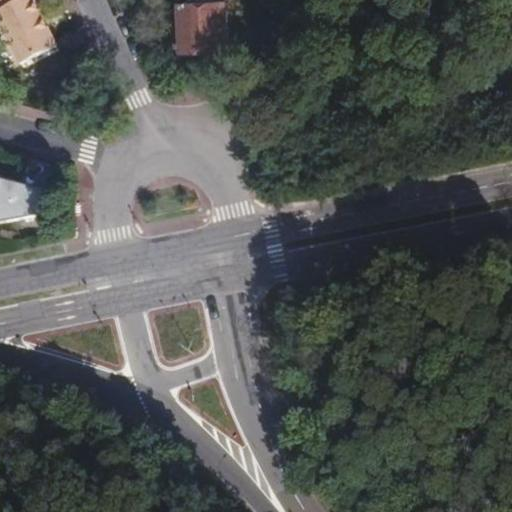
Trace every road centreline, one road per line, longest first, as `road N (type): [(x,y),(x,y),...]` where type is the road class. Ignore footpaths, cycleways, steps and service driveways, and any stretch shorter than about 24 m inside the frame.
road 1 (primary): [(511,184),(227,242)]
road 2 (primary): [(231,277),(511,224)]
road 3 (primary): [(50,364),(204,440)]
road 4 (secondary): [(286,511),(245,389),(241,351)]
road 5 (residential): [(95,0),(161,150)]
road 6 (unclassified): [(0,130),(129,166)]
road 7 (primary): [(0,325),(129,300)]
road 8 (secondary): [(227,242),(207,171),(178,150),(161,150)]
road 9 (primary): [(119,261),(0,286)]
